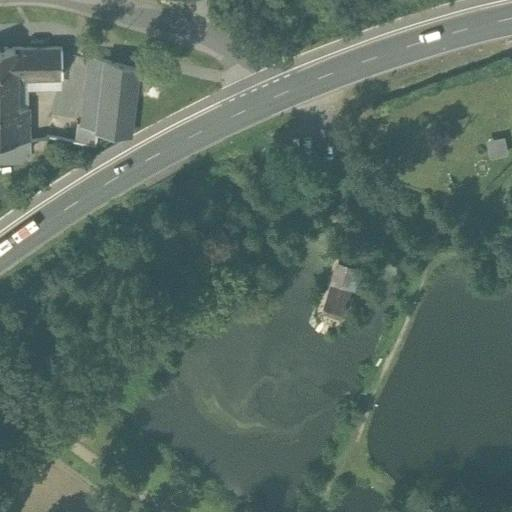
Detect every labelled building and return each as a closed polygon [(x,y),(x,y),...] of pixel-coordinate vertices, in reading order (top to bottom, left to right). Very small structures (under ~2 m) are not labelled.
[(16,37),(0,43),(0,109),(16,109),(16,79),(33,79),(33,41),(16,37)] [(64,50),(33,41),(33,79),(64,79),(64,50)] [(138,71),(93,58),(90,75),(103,78),(97,129),(130,133),(135,90),(160,93),(162,80),(137,77),(138,71)] [(16,109),(0,109),(0,142),(27,142),(28,109),(16,109)] [(351,288),(330,283),(324,308),(344,314),(351,288)]
